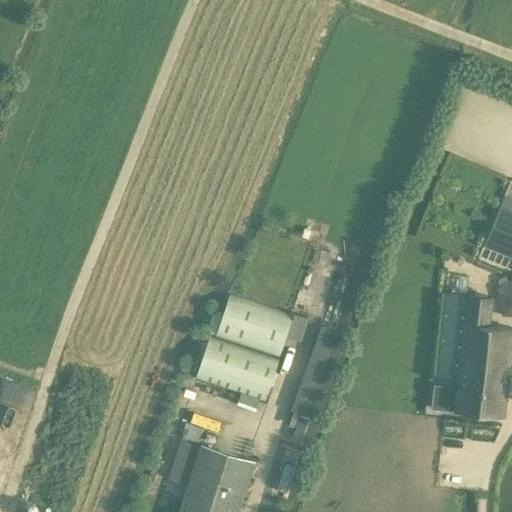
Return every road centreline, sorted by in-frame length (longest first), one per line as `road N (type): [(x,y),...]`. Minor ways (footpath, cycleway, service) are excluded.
road 1 (track): [(5,511),(199,0)]
road 2 (track): [(511,46),(390,0)]
